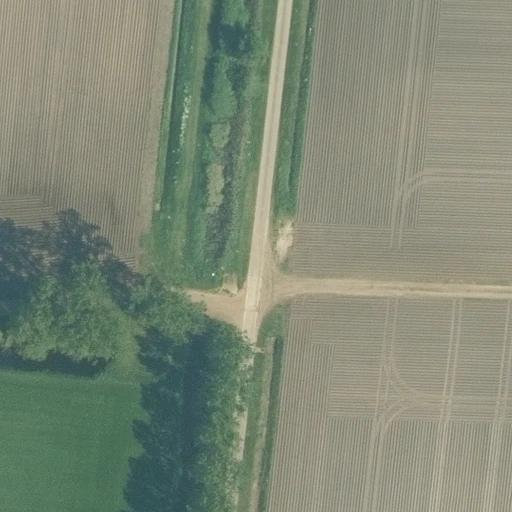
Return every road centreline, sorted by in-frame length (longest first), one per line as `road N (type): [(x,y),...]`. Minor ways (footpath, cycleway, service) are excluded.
road 1 (unclassified): [(229,511),(284,0)]
road 2 (track): [(253,290),(0,309)]
